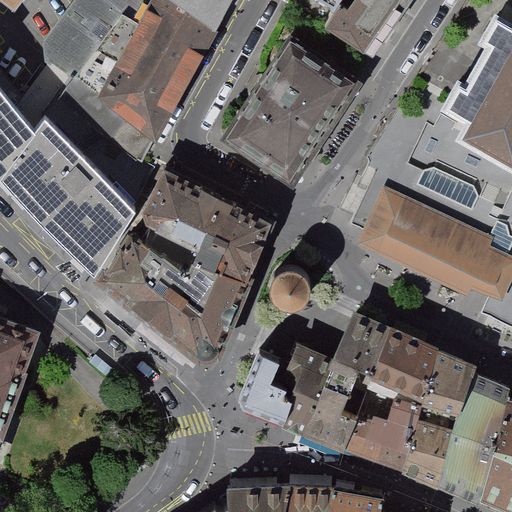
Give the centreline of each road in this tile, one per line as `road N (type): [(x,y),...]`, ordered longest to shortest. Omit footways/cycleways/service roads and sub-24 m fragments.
road 1 (residential): [(261,0),(187,138),(201,161),(296,216),(320,198),(437,0)]
road 2 (residential): [(0,230),(179,411),(182,449),(173,471),(132,511)]
